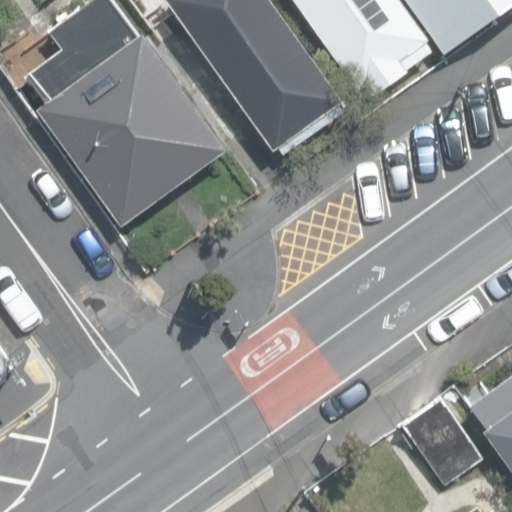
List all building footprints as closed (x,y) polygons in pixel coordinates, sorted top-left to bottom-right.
[(138,34),(113,0),(90,0),(49,29),(62,47),(26,74),(46,102),(38,107),(121,223),(227,147),(143,31),(138,34)] [(347,98),(275,0),(163,0),(274,151),(347,98)] [(365,82),(374,94),(408,70),(406,67),(431,49),(425,40),(428,38),(401,0),(295,0),(358,88),(365,82)] [(511,0),(406,0),(444,52),(511,2),(511,0)] [(0,383),(20,369),(0,341),(0,383)] [(511,372),(471,401),(488,425),(486,426),(511,462),(511,372)] [(405,420),(447,481),(484,456),(443,395),(405,420)] [(485,511),(479,503),(466,511),(498,511),(493,505),(485,511)]
